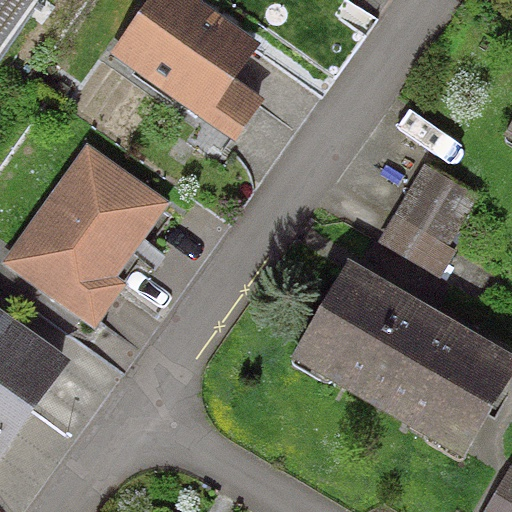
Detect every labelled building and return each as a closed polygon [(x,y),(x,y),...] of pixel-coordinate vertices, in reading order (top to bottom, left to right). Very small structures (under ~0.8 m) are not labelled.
[(253,51),(185,0),(148,0),(106,57),(228,148),(260,105),(229,82),(253,51)] [(511,114),(496,142),(511,151),(511,114)] [(166,208),(81,146),(0,255),(0,274),(87,338),(121,292),(110,284),(166,208)] [(421,168),(392,219),(447,250),(476,199),(421,168)] [(447,250),(392,219),(375,248),(439,283),(455,255),(447,250)] [(511,367),(340,269),(283,368),(454,466),(511,367)] [(0,321),(0,451),(63,368),(0,321)] [(511,511),(511,470),(509,468),(483,511),(511,511)]
